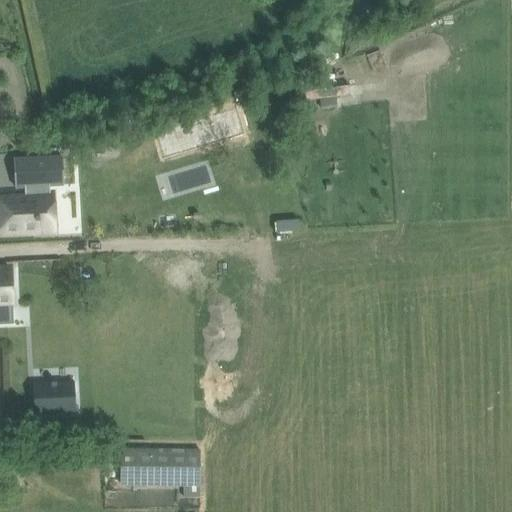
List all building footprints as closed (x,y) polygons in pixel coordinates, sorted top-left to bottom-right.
[(25,199),(0,200),(0,234),(34,233),(34,221),(54,220),(53,193),(50,194),(50,186),(64,185),(62,157),(14,160),(15,188),(25,187),(25,199)] [(150,171),(154,197),(214,189),(210,162),(150,171)] [(298,219),(273,220),(274,232),(299,231),(298,219)] [(0,303),(10,304),(12,304),(11,285),(10,268),(0,268),(0,303)] [(148,292),(100,294),(101,330),(149,328),(148,292)] [(34,412),(34,415),(36,415),(36,414),(74,412),(76,412),(76,411),(75,411),(74,384),(74,382),(72,382),(57,383),(57,382),(51,382),(51,384),(35,384),(32,384),(33,386),(34,386),(35,412),(34,412)] [(121,485),(200,486),(201,448),(121,446),(121,485)]
